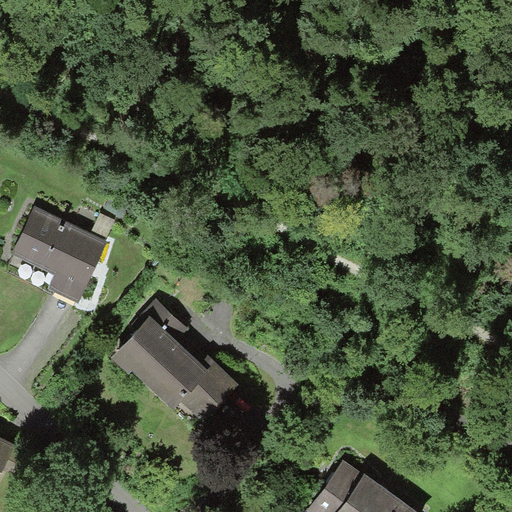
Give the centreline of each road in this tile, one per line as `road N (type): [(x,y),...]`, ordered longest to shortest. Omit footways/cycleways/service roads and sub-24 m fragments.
road 1 (track): [(0,96),(511,377)]
road 2 (residential): [(139,511),(0,386)]
